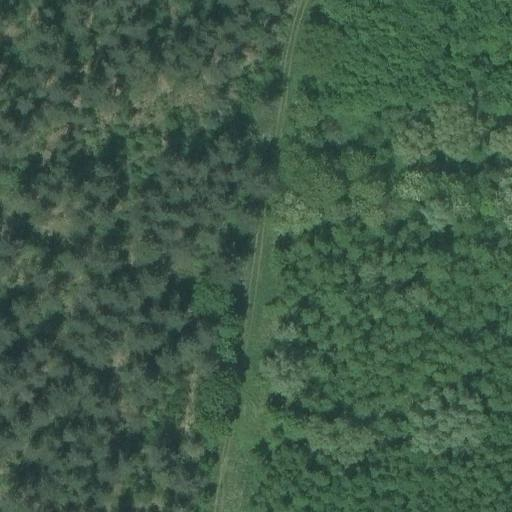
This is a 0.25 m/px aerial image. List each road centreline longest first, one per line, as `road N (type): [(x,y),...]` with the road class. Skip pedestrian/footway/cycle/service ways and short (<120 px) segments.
road 1 (track): [(249,304),(300,0)]
road 2 (track): [(0,222),(249,304)]
road 3 (track): [(218,511),(249,304)]
